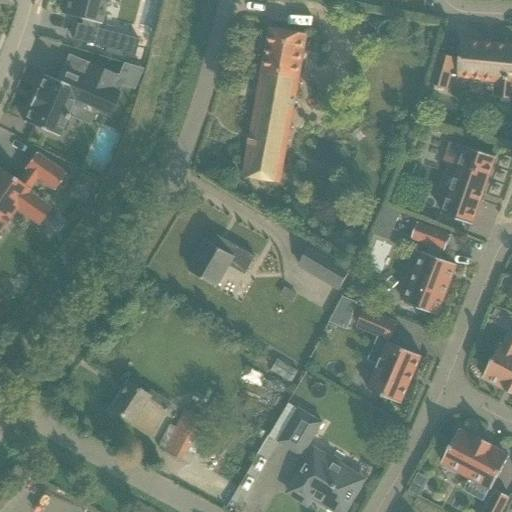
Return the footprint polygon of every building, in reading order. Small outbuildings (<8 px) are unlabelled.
[(65,0),(62,15),(82,20),(81,25),(76,24),(72,40),(105,48),(104,53),(121,57),(122,52),(126,53),(124,59),(142,63),(146,47),(130,43),(131,37),(98,29),(99,24),(100,25),(106,3),(107,0),(65,0)] [(243,177),(262,180),(280,183),(307,35),(269,28),(243,177)] [(511,44),(462,40),(460,61),(455,60),(456,59),(439,54),(432,80),(449,85),(453,70),(458,71),(458,74),(495,78),(496,72),(504,73),(504,75),(508,76),(509,74),(511,73),(511,44)] [(29,108),(23,123),(58,138),(74,101),(95,110),(105,85),(113,88),(119,76),(87,63),(82,74),(62,66),(56,80),(43,75),(37,89),(36,89),(28,108),(29,108)] [(131,67),(123,85),(134,89),(142,69),(124,63),(123,64),(131,67)] [(472,225),(496,157),(465,147),(465,148),(450,143),(449,144),(465,149),(442,214),(472,225)] [(0,229),(16,208),(25,214),(35,199),(26,193),(29,189),(28,189),(36,178),(54,190),(65,175),(35,153),(24,169),(27,171),(19,182),(0,169),(0,229)] [(403,303),(437,316),(457,265),(441,259),(444,251),(445,251),(451,235),(417,222),(411,238),(430,246),(427,254),(422,252),(403,303)] [(245,274),(255,257),(227,241),(223,250),(207,241),(198,257),(194,255),(188,266),(191,268),(189,271),(217,287),(230,262),(234,264),(232,267),(245,274)] [(351,270),(310,246),(298,265),(339,289),(351,270)] [(348,329),(359,302),(342,295),(331,322),(348,329)] [(378,335),(368,360),(378,365),(368,390),(401,404),(421,356),(388,342),(389,340),(390,341),(397,324),(364,310),(357,326),(378,335)] [(483,378),(504,389),(504,390),(511,393),(511,334),(509,333),(503,345),(501,344),(483,378)] [(126,382),(109,409),(130,423),(129,425),(147,437),(169,404),(149,391),(147,396),(126,382)] [(298,407),(277,441),(302,457),(323,422),(298,407)] [(185,409),(163,451),(187,464),(210,422),(185,409)] [(441,463),(491,489),(509,456),(490,446),(492,444),(478,437),(477,439),(459,430),(441,463)] [(299,476),(289,493),(307,504),(311,496),(326,505),(327,509),(331,511),(343,511),(352,498),(363,480),(314,451),(299,476)] [(496,490),(484,511),(501,511),(509,497),(496,490)]
